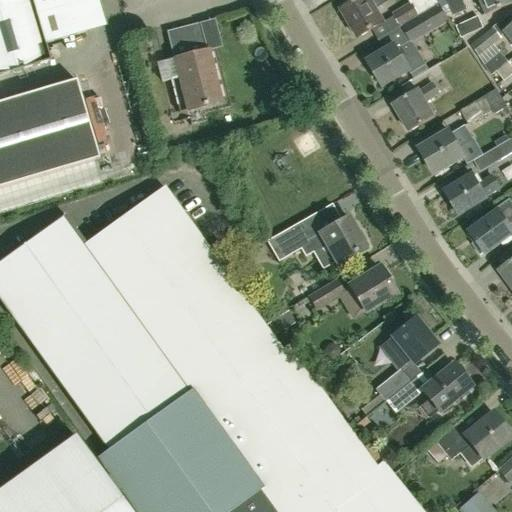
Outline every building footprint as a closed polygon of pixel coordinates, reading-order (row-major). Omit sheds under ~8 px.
[(0,0),(0,187),(56,171),(98,159),(75,80),(33,92),(34,94),(0,104),(0,76),(50,62),(45,45),(31,0),(0,0)] [(376,9),(389,1),(388,0),(358,0),(342,10),(359,38),(384,23),(376,9)] [(400,27),(439,4),(436,0),(411,0),(409,2),(409,4),(392,13),(400,27)] [(467,10),(462,0),(459,0),(449,5),(454,16),(467,10)] [(511,0),(479,0),(487,16),(511,4),(511,0)] [(447,18),(439,4),(400,27),(407,40),(429,26),(431,28),(447,18)] [(461,39),(483,29),(478,17),(456,27),(461,39)] [(192,55),(184,27),(166,32),(174,60),(192,55)] [(482,53),(501,39),(494,29),(475,43),(482,53)] [(411,74),(426,65),(412,41),(398,50),(395,45),(368,62),(383,87),(409,71),(411,74)] [(208,50),(192,55),(174,60),(158,64),(163,82),(179,78),(188,110),(222,102),(208,50)] [(498,72),(509,63),(500,53),(484,66),(491,78),(498,72)] [(511,74),(511,67),(509,63),(498,72),(505,81),(511,74)] [(425,103),(439,95),(433,85),(419,93),(418,92),(394,106),(410,132),(434,118),(425,103)] [(508,108),(496,90),(461,112),(469,126),(492,112),(495,115),(508,108)] [(459,148),(472,140),(465,127),(451,135),(449,132),(420,150),(435,175),(465,157),(459,148)] [(500,161),(511,153),(511,139),(494,150),(500,161)] [(485,196),(499,188),(493,178),(479,186),(474,176),(445,193),(458,215),(487,198),(485,196)] [(421,511),(382,464),(383,463),(375,453),(373,452),(362,439),(358,443),(289,347),(283,351),(167,188),(88,244),(67,215),(0,262),(0,296),(110,451),(98,459),(110,475),(106,478),(76,436),(0,490),(0,511),(130,511),(118,494),(122,492),(136,511),(421,511)] [(511,235),(511,229),(510,226),(511,224),(511,202),(510,200),(496,210),(498,212),(470,233),(476,242),(472,245),(480,255),(484,252),(485,254),(511,235)] [(321,238),(336,264),(365,247),(364,244),(366,240),(361,230),(356,230),(348,217),(326,230),(316,213),(267,242),(279,263),(321,238)] [(511,261),(499,272),(511,289),(511,261)] [(349,287),(365,313),(396,294),(380,268),(349,287)] [(343,293),(342,291),(335,280),(307,297),(315,310),(338,296),(343,293)] [(411,382),(403,372),(436,345),(415,319),(391,338),(401,350),(388,360),(398,372),(375,390),(385,403),(411,382)] [(440,412),(471,387),(453,365),(422,391),(440,412)] [(411,382),(385,403),(395,415),(421,394),(411,382)] [(471,445),(483,459),(511,436),(492,413),(460,439),(452,428),(424,450),(437,466),(448,458),(450,461),(471,445)] [(510,484),(511,482),(511,457),(497,471),(510,484)] [(498,511),(482,495),(465,511),(498,511)]
